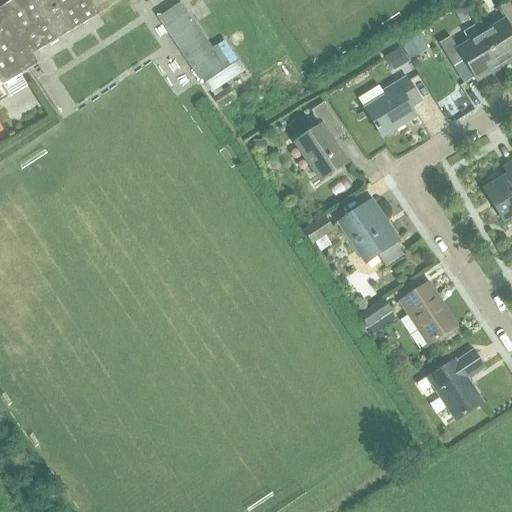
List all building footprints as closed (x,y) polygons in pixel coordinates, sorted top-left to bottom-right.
[(0,7),(6,17),(31,55),(96,15),(86,0),(11,0),(0,7)] [(502,18),(479,33),(481,36),(499,66),(511,58),(511,33),(511,32),(511,31),(511,9),(507,2),(496,9),(502,18)] [(178,4),(156,19),(198,82),(201,80),(210,94),(244,71),(223,42),(209,51),(178,4)] [(31,55),(6,17),(0,21),(0,85),(36,64),(31,55)] [(499,66),(481,36),(479,33),(475,26),(465,32),(471,43),(458,51),(450,37),(439,44),(453,67),(464,61),(476,80),(499,66)] [(426,28),(418,33),(419,36),(424,43),(432,38),(428,31),(426,28)] [(419,36),(418,33),(399,45),(409,61),(427,49),(424,43),(419,36)] [(408,61),(400,47),(383,58),(392,71),(408,61)] [(410,108),(421,101),(406,78),(382,93),(385,97),(364,110),(381,138),(416,117),(410,108)] [(229,88),(212,98),(219,109),(236,99),(229,88)] [(321,181),(347,163),(330,138),(341,131),(323,103),(310,112),(320,126),(295,143),(321,181)] [(262,143),(251,144),(252,157),(263,156),(262,143)] [(503,220),(511,214),(511,163),(504,168),(508,175),(484,190),(503,220)] [(366,264),(400,241),(389,225),(385,228),(368,203),(339,223),(366,264)] [(313,244),(334,230),(326,218),(304,232),(313,244)] [(429,345),(454,329),(435,300),(437,298),(428,284),(400,302),(429,345)] [(368,327),(391,312),(383,300),(360,315),(368,327)] [(483,403),(479,398),(467,380),(484,369),(473,353),(457,364),(455,361),(429,379),(456,420),(483,403)]
